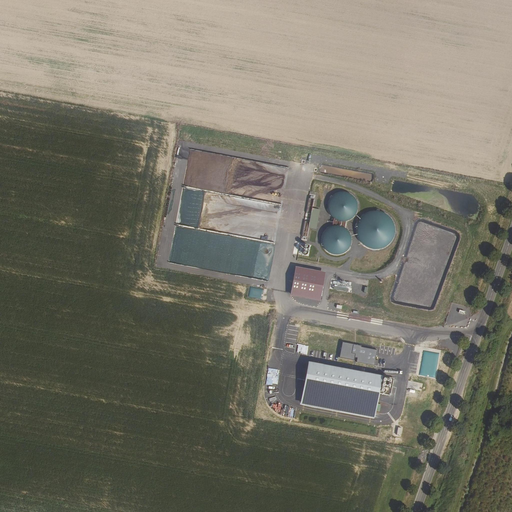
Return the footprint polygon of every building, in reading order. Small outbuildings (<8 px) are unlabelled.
[(271,266),(289,168),(190,149),(183,185),(194,187),(193,197),(183,198),(182,198),(185,219),(188,219),(195,220),(194,213),(200,212),(198,225),(247,234),(247,237),(257,236),(258,241),(269,243),(244,247),(191,237),(189,225),(188,233),(175,231),(170,260),(268,278),(269,274),(264,273),(265,267),(271,266)] [(348,221),(352,218),(355,215),(357,211),(358,206),(356,201),(353,196),(349,194),(344,192),(339,193),(334,195),(331,199),(328,203),(328,208),(329,212),(331,216),(335,219),(339,221),(344,222),(348,221)] [(381,249),(387,247),(391,242),(394,237),(395,230),(394,224),(391,218),(386,214),(379,212),(373,211),(366,214),(361,218),(358,224),(357,230),(357,236),(360,241),(364,246),(369,249),(375,250),(381,249)] [(341,255),(345,253),(349,249),(351,245),(351,240),(350,235),(348,231),(344,228),(339,226),(334,226),(330,228),(326,231),(323,235),(322,239),(322,244),(324,249),(327,252),(332,255),(336,256),(341,255)] [(296,265),(290,294),(320,299),(326,270),(296,265)] [(300,404),(374,418),(379,393),(383,376),(309,361),(300,404)] [(394,378),(383,376),(379,393),(391,395),(394,378)]
